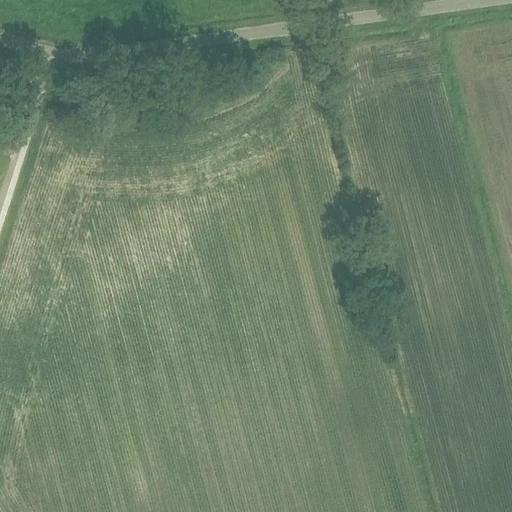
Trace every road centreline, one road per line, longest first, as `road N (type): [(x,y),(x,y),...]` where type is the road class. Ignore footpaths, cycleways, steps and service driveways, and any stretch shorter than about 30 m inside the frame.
road 1 (unclassified): [(0,38),(54,55),(104,55),(490,0)]
road 2 (track): [(44,53),(0,204)]
